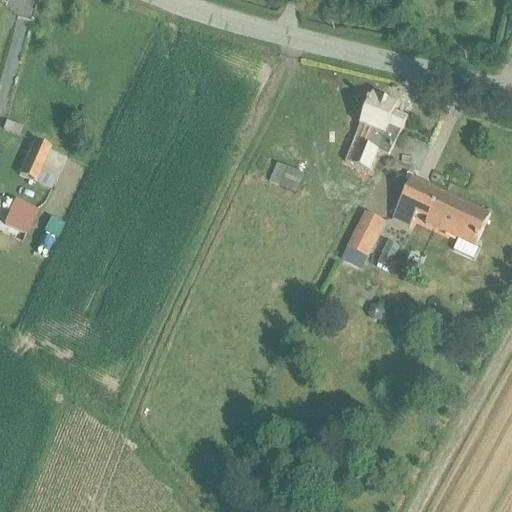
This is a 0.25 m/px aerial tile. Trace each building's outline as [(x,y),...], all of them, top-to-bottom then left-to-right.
[(401,145),(408,124),(365,111),(347,166),(370,173),(381,139),(401,145)] [(34,142),(20,176),(51,192),(56,182),(41,174),(52,149),(34,142)] [(278,165),(270,184),(297,195),(305,176),(278,165)] [(412,179),(392,222),(410,230),(417,215),(428,220),(425,225),(459,241),(454,252),(474,261),(480,250),(476,248),(491,216),(412,179)] [(15,201),(4,225),(27,236),(38,212),(15,201)] [(347,249),(343,262),(362,270),(366,258),(368,259),(386,223),(366,213),(347,249)] [(372,306),(368,314),(373,322),(382,320),(385,313),(381,306),(372,306)]
